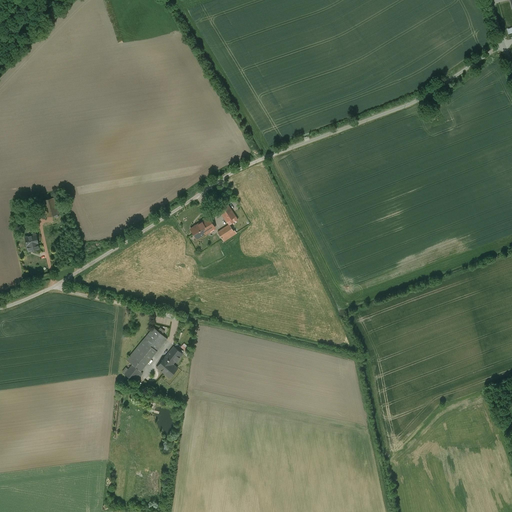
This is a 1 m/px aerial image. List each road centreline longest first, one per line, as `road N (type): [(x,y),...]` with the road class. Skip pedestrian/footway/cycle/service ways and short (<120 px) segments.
road 1 (unclassified): [(502,44),(412,103),(241,168),(45,291),(0,308)]
road 2 (track): [(176,317),(348,357),(357,367),(387,511)]
